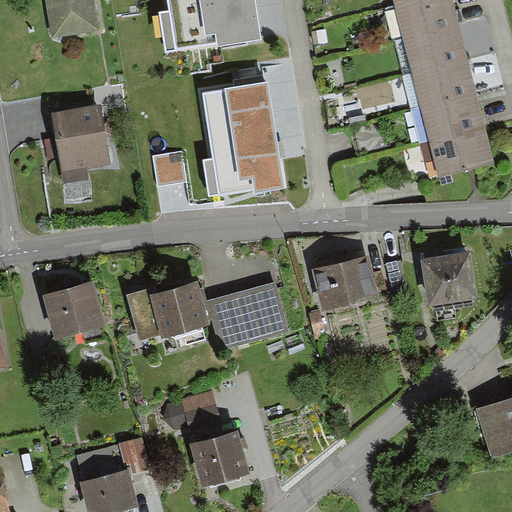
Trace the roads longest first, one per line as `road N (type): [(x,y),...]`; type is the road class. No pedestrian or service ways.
road 1 (residential): [(326,221),(15,253)]
road 2 (residential): [(342,462),(511,311)]
road 3 (residential): [(326,221),(294,0)]
road 4 (residential): [(511,211),(326,221)]
